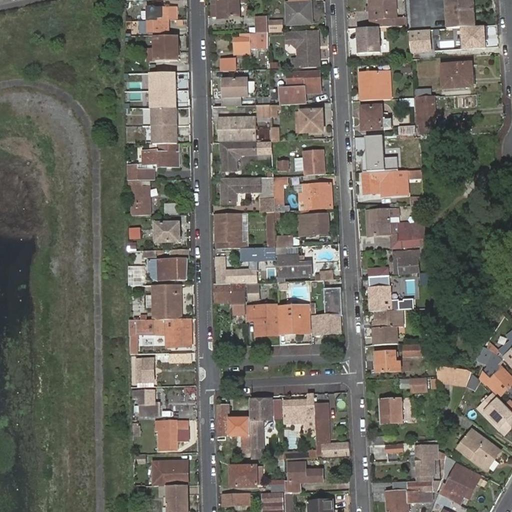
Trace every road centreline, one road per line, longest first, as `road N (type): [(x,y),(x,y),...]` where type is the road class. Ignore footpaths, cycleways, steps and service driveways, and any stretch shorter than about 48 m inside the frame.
road 1 (residential): [(208,362),(199,0)]
road 2 (residential): [(356,355),(335,0)]
road 3 (residential): [(209,384),(357,377)]
road 4 (residential): [(356,355),(208,362)]
road 5 (residential): [(364,511),(357,377)]
road 6 (residential): [(211,511),(209,384)]
